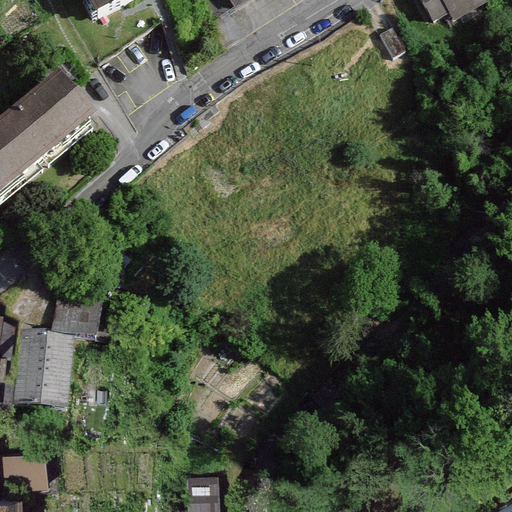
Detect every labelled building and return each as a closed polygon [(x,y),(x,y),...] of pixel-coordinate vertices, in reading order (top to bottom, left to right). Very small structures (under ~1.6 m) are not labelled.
[(80,0),(98,32),(150,5),(147,0),(80,0)] [(270,0),(229,0),(243,19),(270,0)] [(498,14),(490,0),(419,0),(439,36),(454,27),(459,36),(498,14)] [(387,43),(398,69),(411,64),(399,38),(387,43)] [(0,136),(0,225),(106,143),(63,87),(0,136)] [(0,415),(73,424),(80,351),(102,354),(107,312),(96,306),(64,301),(59,343),(28,340),(21,395),(5,393),(8,367),(16,368),(20,335),(6,326),(0,324),(0,415)] [(0,504),(4,505),(4,502),(4,499),(18,497),(31,495),(54,492),(51,459),(1,465),(0,455),(0,504)] [(192,511),(224,511),(224,479),(192,480),(192,511)] [(0,504),(0,511),(26,511),(26,509),(31,509),(31,495),(18,497),(18,502),(4,502),(4,505),(0,504)]
